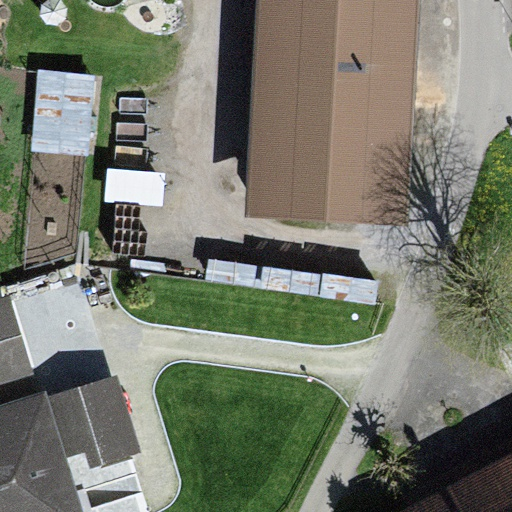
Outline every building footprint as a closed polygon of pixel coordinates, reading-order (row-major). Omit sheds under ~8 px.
[(437,0),(273,0),(259,230),(423,240),(437,0)] [(17,310),(0,315),(0,404),(42,392),(17,310)] [(129,392),(69,408),(89,480),(149,464),(129,392)] [(86,511),(55,404),(0,419),(0,511),(86,511)] [(511,511),(511,480),(447,511),(511,511)]
